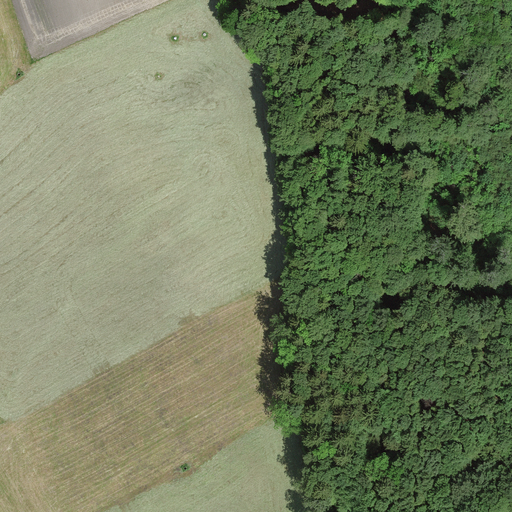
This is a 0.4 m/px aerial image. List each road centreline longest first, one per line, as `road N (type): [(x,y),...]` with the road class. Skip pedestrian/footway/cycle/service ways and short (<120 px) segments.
road 1 (track): [(267,0),(313,258),(373,393),(413,511)]
road 2 (track): [(313,258),(290,302),(277,390)]
